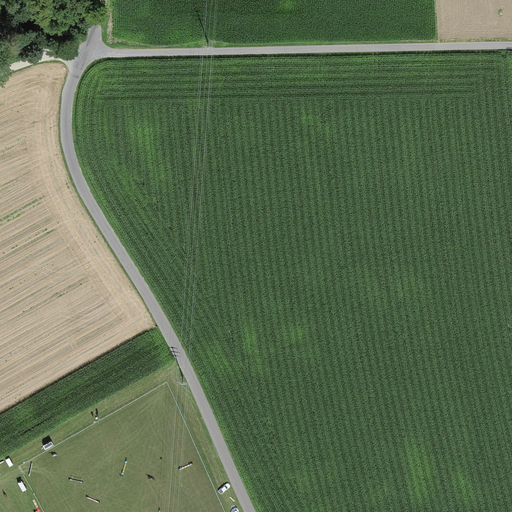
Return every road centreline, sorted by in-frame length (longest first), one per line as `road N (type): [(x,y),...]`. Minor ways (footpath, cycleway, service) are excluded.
road 1 (unclassified): [(103,0),(70,85),(67,141),(87,198),(188,370),(252,511)]
road 2 (track): [(511,46),(52,57)]
